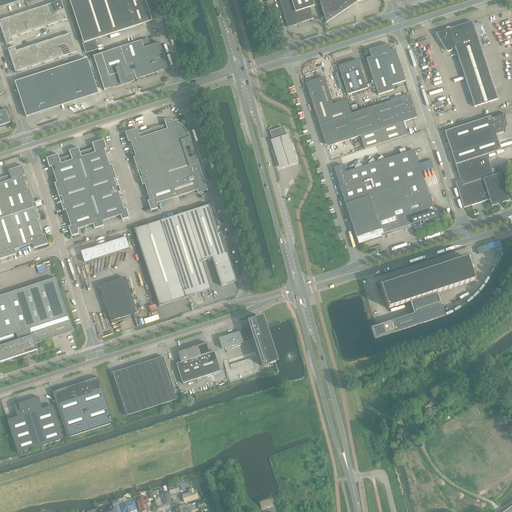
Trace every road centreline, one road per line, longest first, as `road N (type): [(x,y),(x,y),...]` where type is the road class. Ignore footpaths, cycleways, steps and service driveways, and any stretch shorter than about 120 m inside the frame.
road 1 (secondary): [(302,284),(245,73)]
road 2 (secondary): [(236,76),(293,287)]
road 3 (unclassified): [(355,265),(290,61)]
road 4 (unclassified): [(463,229),(398,28)]
road 5 (secondary): [(295,293),(346,462)]
road 6 (secondary): [(346,462),(303,292)]
road 7 (unclassified): [(60,247),(216,194)]
road 8 (unclassified): [(28,147),(184,95)]
road 9 (unclassified): [(250,300),(94,349)]
road 10 (unclassified): [(180,85),(25,136)]
road 11 (unclassified): [(98,359),(253,308)]
